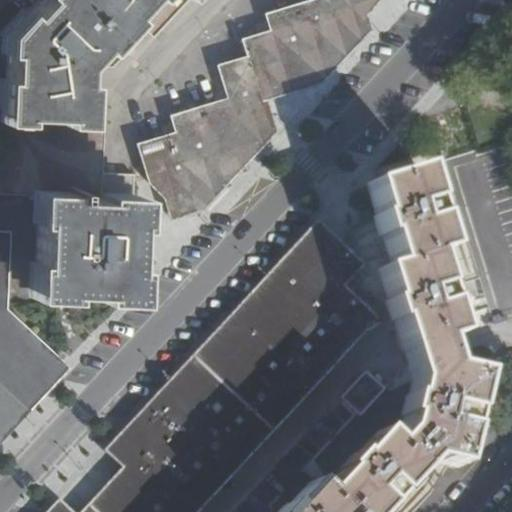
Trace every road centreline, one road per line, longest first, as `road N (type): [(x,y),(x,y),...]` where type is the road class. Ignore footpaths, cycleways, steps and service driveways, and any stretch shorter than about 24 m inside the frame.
road 1 (residential): [(464,0),(0,499)]
road 2 (residential): [(0,76),(139,80),(212,0)]
